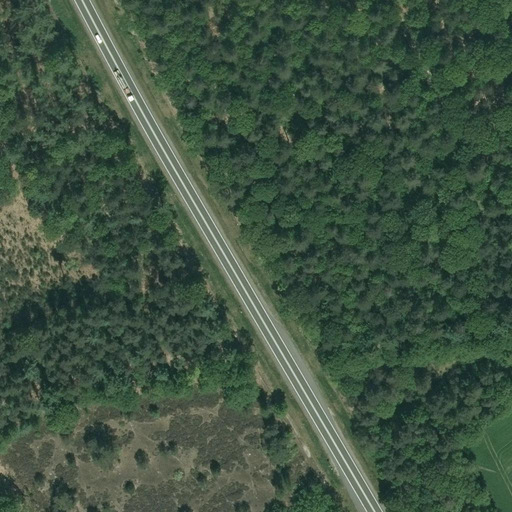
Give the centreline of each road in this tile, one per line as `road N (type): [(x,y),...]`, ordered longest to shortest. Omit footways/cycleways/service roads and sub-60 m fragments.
road 1 (trunk): [(377,511),(83,0)]
road 2 (track): [(511,155),(481,137),(399,0)]
